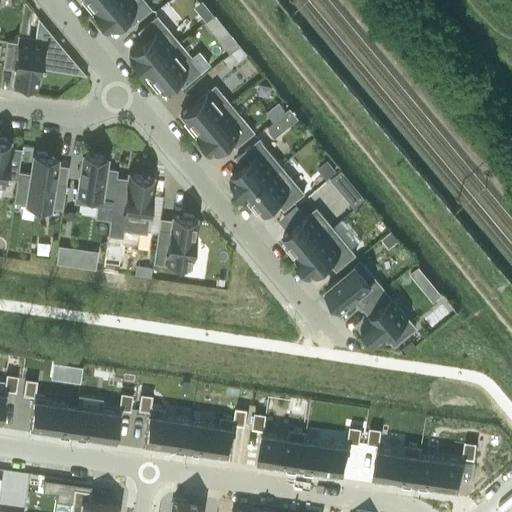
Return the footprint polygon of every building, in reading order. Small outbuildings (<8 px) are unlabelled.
[(83,0),(92,11),(93,10),(104,0),(83,0)] [(94,12),(92,14),(98,22),(100,21),(107,29),(121,17),(129,26),(149,10),(141,0),(140,0),(104,0),(93,10),(92,11),(94,12)] [(24,3),(21,22),(29,23),(30,11),(24,3)] [(170,50),(177,43),(154,16),(136,31),(143,40),(128,53),(143,72),(144,72),(170,50)] [(226,31),(216,39),(227,53),(238,45),(226,31)] [(40,58),(43,40),(18,36),(17,43),(5,42),(1,66),(13,67),(11,80),(22,82),(21,84),(32,86),(33,83),(36,84),(40,61),(41,61),(42,58),(40,58)] [(177,43),(170,50),(144,72),(143,72),(145,74),(143,75),(150,84),(152,82),(159,90),(174,77),(182,86),(200,71),(177,43)] [(238,46),(230,53),(236,60),(245,54),(238,46)] [(221,111),(229,105),(213,86),(179,115),(195,133),(196,132),(221,111)] [(277,102),(264,113),(271,121),(283,110),(277,102)] [(196,132),(195,133),(196,135),(194,137),(201,145),(203,143),(210,152),(226,139),(233,148),(252,133),(229,105),(221,111),(196,132)] [(289,108),(265,128),(274,138),(298,118),(289,108)] [(0,186),(3,187),(4,176),(13,177),(16,178),(17,173),(17,169),(20,150),(14,149),(8,148),(9,143),(6,143),(6,142),(6,140),(0,138),(0,186)] [(273,172),(280,167),(256,139),(235,157),(243,166),(230,176),(246,195),(248,193),(273,172)] [(13,197),(13,200),(61,207),(65,184),(61,183),(53,182),(56,161),(56,158),(54,158),(46,156),(46,154),(36,152),(35,155),(32,154),(29,174),(17,173),(16,178),(13,197)] [(81,154),(74,201),(97,205),(97,207),(95,216),(109,218),(115,178),(116,171),(104,169),(106,157),(102,157),(81,154)] [(326,160),(317,168),(325,178),(334,170),(326,160)] [(280,167),(273,172),(248,193),(246,195),(261,213),(276,200),(284,210),(303,194),(280,167)] [(109,218),(107,233),(120,235),(121,228),(144,232),(146,217),(152,178),(128,174),(127,180),(123,180),(115,178),(109,218)] [(356,188),(344,197),(353,207),(364,198),(356,188)] [(324,234),(331,228),(316,209),(282,238),(297,256),(298,255),(324,234)] [(153,257),(152,262),(189,267),(196,219),(192,219),(192,216),(182,214),(181,217),(171,216),(169,230),(157,228),(153,257)] [(331,228),(324,234),(298,255),(297,256),(312,274),(328,261),(336,271),(354,255),(331,228)] [(390,232),(381,240),(388,248),(397,240),(390,232)] [(57,246),(55,263),(74,266),(77,249),(57,246)] [(364,306),(383,290),(359,261),(325,290),(341,309),(354,298),(362,308),(363,307),(364,306)] [(135,265),(133,276),(149,278),(150,268),(135,265)] [(418,266),(409,273),(418,284),(427,277),(418,266)] [(409,321),(383,290),(364,306),(363,307),(371,316),(361,323),(377,343),(386,335),(394,344),(414,327),(409,321)] [(5,373),(2,389),(14,391),(17,375),(5,373)] [(24,378),(21,394),(32,396),(32,399),(28,426),(53,429),(52,433),(70,435),(75,406),(47,402),(48,392),(34,390),(35,380),(24,378)] [(119,392),(117,408),(129,410),(131,394),(119,392)] [(139,393),(137,409),(147,411),(147,415),(143,441),(168,444),(167,448),(186,451),(190,421),(162,417),(163,407),(149,405),(151,395),(139,393)] [(75,406),(70,435),(89,438),(89,435),(114,438),(118,412),(75,406)] [(190,421),(186,451),(204,453),(204,450),(229,453),(233,427),(233,424),(244,425),(247,409),(235,407),(233,418),(219,416),(218,425),(190,421)] [(254,412),(251,428),(263,430),(265,414),(254,412)] [(349,426),(347,442),(358,444),(361,428),(349,426)] [(369,427),(366,443),(378,445),(381,429),(369,427)] [(261,434),(257,460),(282,463),(282,467),(300,470),(304,440),(305,440),(306,431),(288,428),(287,437),(261,434)] [(304,440),(300,470),(318,472),(319,469),(343,472),(348,446),(305,440),(304,440)] [(464,441),(461,457),(473,459),(476,443),(464,441)] [(376,449),(372,475),(397,478),(397,482),(415,485),(419,455),(420,455),(422,446),(403,443),(402,452),(376,449)] [(419,455),(415,485),(433,487),(434,484),(459,487),(463,461),(420,455),(419,455)] [(73,488),(69,511),(115,511),(116,506),(87,501),(89,490),(73,488)] [(199,511),(200,506),(171,502),(169,511),(199,511)]
